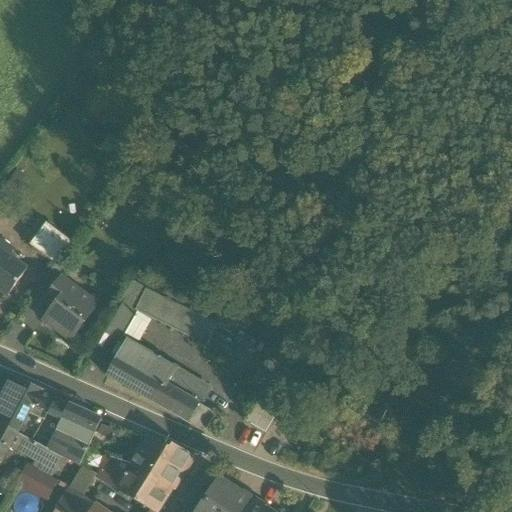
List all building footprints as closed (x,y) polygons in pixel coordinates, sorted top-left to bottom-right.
[(24,180),(15,173),(1,192),(16,204),(28,188),(21,183),(24,180)] [(29,249),(54,267),(55,266),(71,245),(46,227),(29,249)] [(0,291),(11,299),(29,270),(11,259),(16,251),(0,241),(0,291)] [(36,291),(46,299),(60,279),(65,273),(55,266),(54,267),(36,291)] [(55,306),(70,286),(60,279),(46,299),(55,306)] [(133,283),(107,333),(122,342),(124,339),(138,313),(135,312),(146,290),(133,283)] [(47,324),(71,342),(87,321),(85,310),(91,301),(70,286),(55,306),(51,312),(54,314),(47,324)] [(217,325),(146,290),(135,312),(138,313),(193,341),(191,344),(205,350),(217,325)] [(100,345),(163,383),(164,382),(172,367),(124,339),(122,342),(107,333),(100,345)] [(260,345),(245,337),(236,354),(250,362),(260,345)] [(109,378),(152,403),(163,383),(100,345),(92,359),(113,371),(109,378)] [(285,359),(269,350),(250,386),(266,395),(285,359)] [(211,390),(172,367),(164,382),(163,383),(178,391),(177,392),(199,404),(203,406),(211,390)] [(6,378),(0,390),(0,423),(1,424),(0,425),(0,426),(17,435),(30,408),(31,404),(37,392),(6,378)] [(152,403),(188,423),(199,404),(177,392),(178,391),(163,383),(152,403)] [(48,412),(51,413),(56,400),(37,392),(31,404),(48,412)] [(50,415),(63,421),(69,406),(56,400),(51,413),(50,415)] [(245,422),(255,427),(267,406),(256,401),(245,422)] [(188,423),(203,432),(214,413),(203,406),(199,404),(188,423)] [(61,434),(78,441),(83,431),(94,436),(102,420),(69,406),(63,421),(58,432),(61,434)] [(277,412),(267,406),(255,427),(266,433),(277,412)] [(0,461),(2,463),(10,448),(17,435),(0,426),(0,425),(1,424),(0,423),(0,461)] [(90,447),(94,436),(83,431),(78,441),(90,447)] [(78,466),(80,467),(90,447),(78,441),(61,434),(52,454),(63,459),(78,466)] [(10,448),(38,463),(45,450),(36,445),(32,443),(17,435),(10,448)] [(176,491),(186,475),(167,462),(173,446),(149,437),(131,466),(171,490),(175,492),(176,491)] [(196,460),(173,446),(167,462),(186,475),(196,460)] [(52,479),(63,459),(52,454),(45,450),(38,463),(34,470),(52,479)] [(92,466),(102,465),(105,457),(90,451),(85,463),(92,466)] [(126,474),(105,457),(102,465),(98,473),(96,478),(117,489),(126,474)] [(153,511),(157,511),(171,490),(131,466),(126,474),(117,489),(153,511)] [(47,502),(58,482),(52,479),(34,470),(28,468),(15,487),(47,502)] [(91,511),(96,506),(87,500),(96,478),(98,473),(81,468),(75,480),(71,488),(59,511),(91,511)] [(246,511),(254,500),(243,493),(242,495),(219,480),(207,499),(198,511),(246,511)] [(196,493),(183,511),(198,511),(207,499),(196,493)] [(266,508),(254,500),(246,511),(268,511),(265,510),(266,508)]
